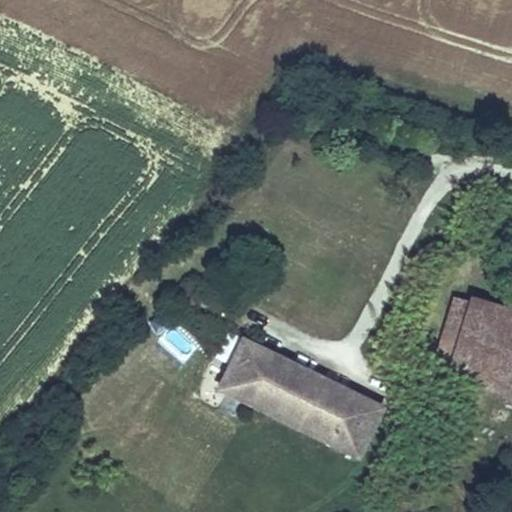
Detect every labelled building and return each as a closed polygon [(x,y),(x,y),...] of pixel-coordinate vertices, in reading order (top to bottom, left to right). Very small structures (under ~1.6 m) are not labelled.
[(511,385),(511,304),(484,296),(477,321),(462,371),(511,385)] [(439,364),(462,371),(477,321),(454,314),(439,364)] [(245,396),(270,345),(244,333),(218,384),(245,396)] [(163,337),(158,358),(178,363),(183,342),(163,337)] [(245,396),(327,434),(352,383),(271,345),(245,396)] [(398,436),(407,416),(382,405),(385,398),(352,383),(327,434),(364,452),(375,426),(398,436)]
